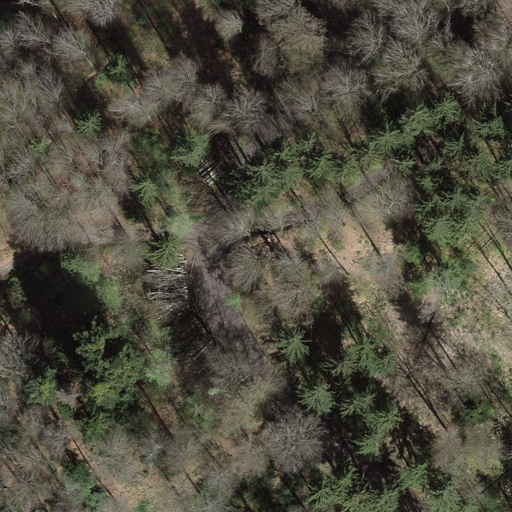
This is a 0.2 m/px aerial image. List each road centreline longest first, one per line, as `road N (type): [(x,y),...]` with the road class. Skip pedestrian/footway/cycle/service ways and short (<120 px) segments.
road 1 (track): [(411,511),(270,384),(238,343),(221,299),(215,223)]
road 2 (track): [(215,223),(279,222),(511,107)]
road 3 (track): [(215,223),(278,124),(415,0)]
